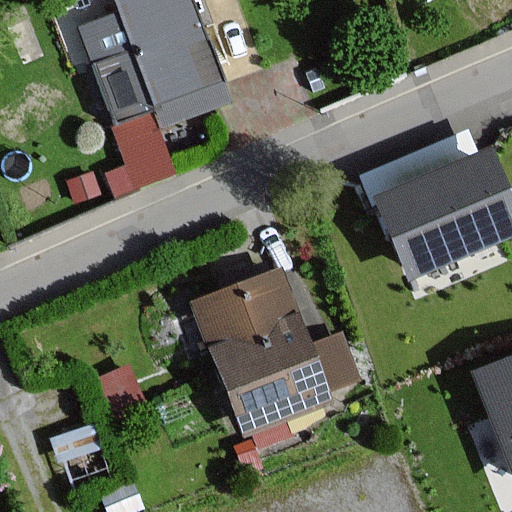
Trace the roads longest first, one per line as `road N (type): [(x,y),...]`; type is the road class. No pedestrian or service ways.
road 1 (residential): [(0,288),(511,74)]
road 2 (track): [(0,390),(54,511)]
